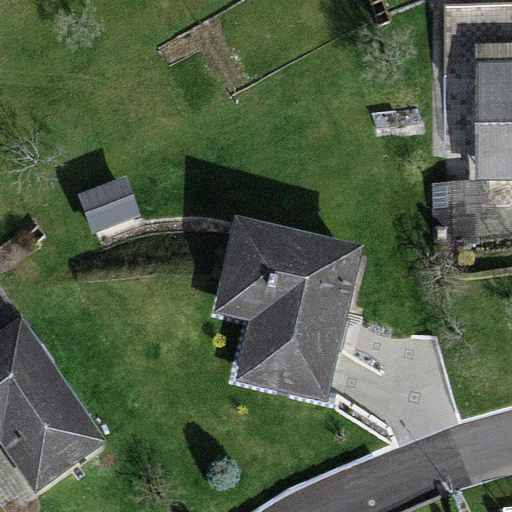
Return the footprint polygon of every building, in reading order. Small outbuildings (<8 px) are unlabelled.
[(480,74),(511,75),(511,23),(447,21),(445,73),(480,74)] [(511,75),(480,74),(477,193),(510,193),(511,193),(511,75)] [(509,242),(510,193),(477,193),(440,192),(439,240),(509,242)] [(245,402),(334,412),(349,273),(236,260),(229,322),(254,325),(245,402)] [(86,460),(8,353),(0,359),(0,462),(28,501),(86,460)]
